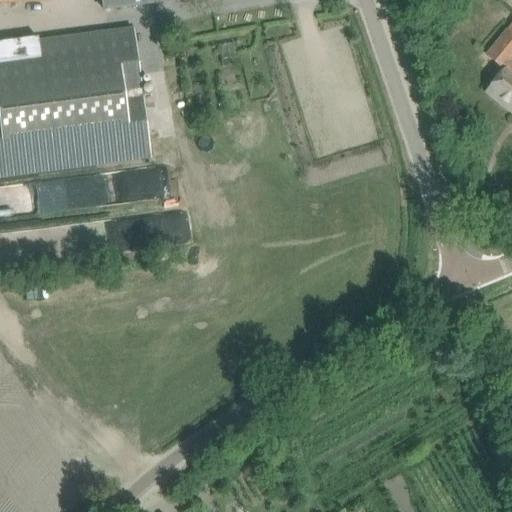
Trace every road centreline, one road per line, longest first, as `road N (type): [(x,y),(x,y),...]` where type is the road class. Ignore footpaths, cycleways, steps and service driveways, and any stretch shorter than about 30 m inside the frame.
road 1 (unclassified): [(110,511),(463,282)]
road 2 (unclassified): [(463,282),(360,0)]
